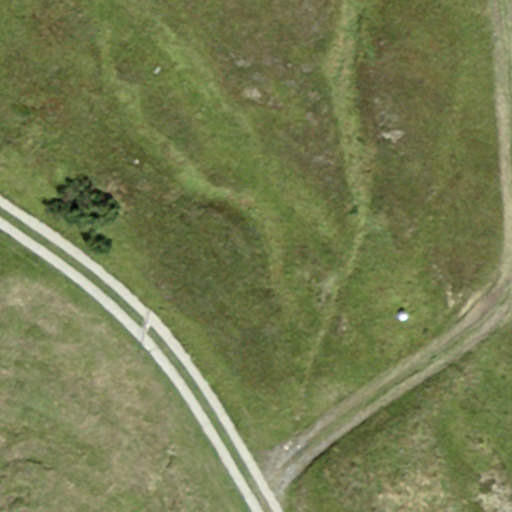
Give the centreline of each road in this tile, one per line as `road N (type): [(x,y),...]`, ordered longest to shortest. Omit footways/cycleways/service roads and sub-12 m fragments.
road 1 (track): [(0,213),(105,287),(155,340),(266,511)]
road 2 (track): [(251,487),(469,331),(511,291)]
